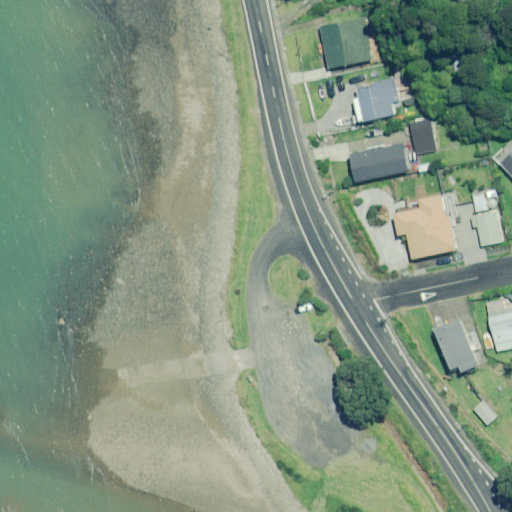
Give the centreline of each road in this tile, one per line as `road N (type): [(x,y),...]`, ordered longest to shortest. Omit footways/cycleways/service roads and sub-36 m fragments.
road 1 (primary): [(358,308),(295,178),(254,0)]
road 2 (primary): [(490,511),(358,308)]
road 3 (residential): [(511,270),(358,308)]
